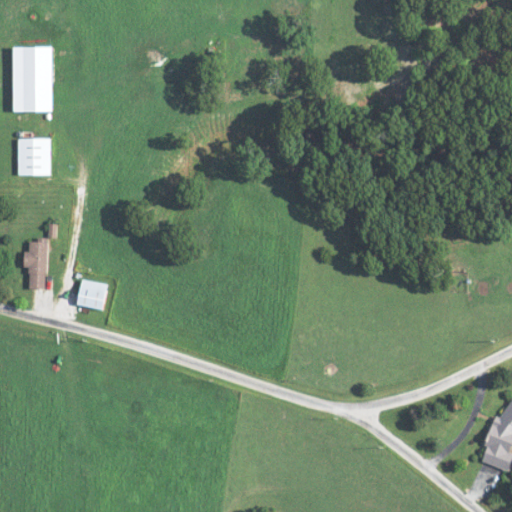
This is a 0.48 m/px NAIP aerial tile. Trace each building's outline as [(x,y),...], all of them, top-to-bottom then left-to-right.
[(16,47),(17,112),(58,111),(57,46),(16,47)] [(53,138),(20,138),(20,175),(52,175),(53,138)] [(50,241),(32,241),(31,251),(27,251),(26,268),(32,268),(31,288),(48,289),(50,241)] [(108,309),(111,283),(85,279),(81,305),(108,309)] [(484,461),(511,472),(511,469),(511,398),(504,418),(498,415),(486,445),(490,447),(484,461)]
